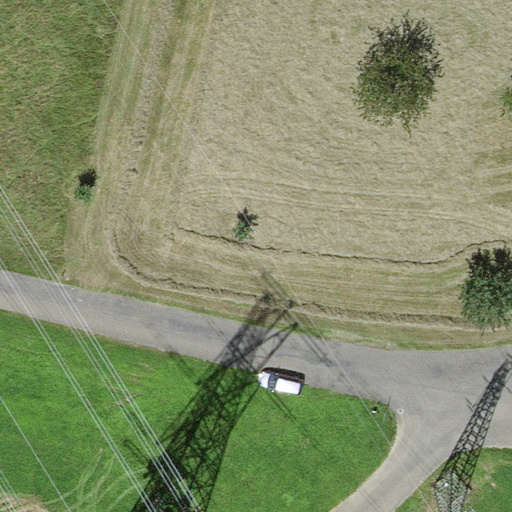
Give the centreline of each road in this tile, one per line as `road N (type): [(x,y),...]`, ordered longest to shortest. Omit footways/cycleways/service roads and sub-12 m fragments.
road 1 (unclassified): [(456,411),(0,313)]
road 2 (unclassified): [(456,411),(344,511)]
